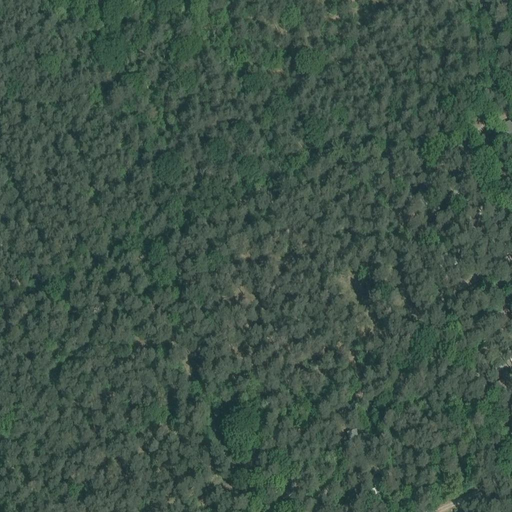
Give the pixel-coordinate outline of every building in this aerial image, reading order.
[(511,144),(511,121),(505,124),(509,132),(510,136),(498,141),(501,149),(511,144)] [(491,145),(494,151),(500,148),(498,142),(491,145)] [(479,167),(474,173),(479,177),(484,171),(479,167)] [(453,176),(445,172),(442,177),(450,181),(453,176)] [(443,190),(436,191),(438,200),(445,198),(443,190)] [(415,198),(412,192),(406,195),(409,202),(415,198)] [(505,224),(503,231),(510,233),(511,226),(505,224)] [(479,229),(471,227),(469,234),(477,236),(479,229)] [(487,237),(478,241),(480,246),(489,241),(487,237)] [(504,316),(506,309),(501,307),(498,314),(504,316)] [(347,433),(349,442),(344,443),(346,451),(366,445),(361,429),(347,433)] [(269,459),(264,462),(267,468),(273,466),(269,459)] [(284,499),(299,493),(290,471),(275,477),(284,499)] [(362,499),(358,505),(363,508),(367,502),(362,499)]
